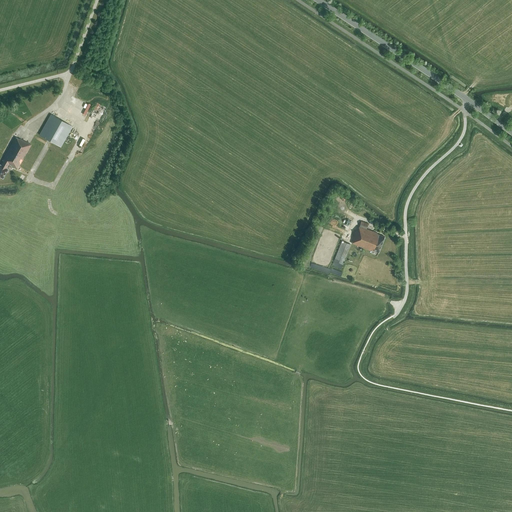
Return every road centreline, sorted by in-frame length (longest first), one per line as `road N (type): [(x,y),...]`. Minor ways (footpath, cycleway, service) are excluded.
road 1 (unclassified): [(394,316),(406,291),(406,205),(459,141),(464,110)]
road 2 (tertiary): [(466,99),(318,0)]
road 3 (unclassified): [(0,90),(69,72),(97,0)]
